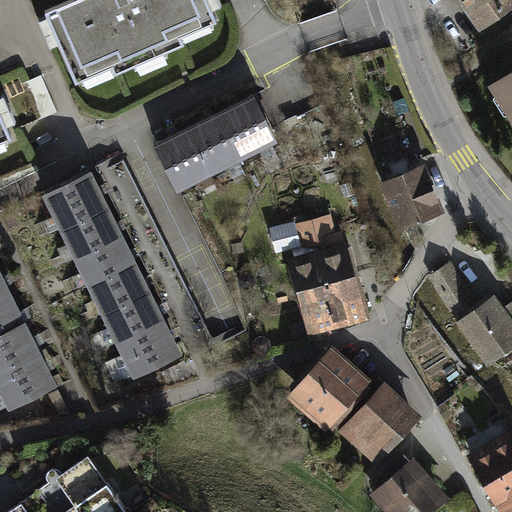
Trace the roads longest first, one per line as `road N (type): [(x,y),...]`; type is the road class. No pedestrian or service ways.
road 1 (residential): [(396,3),(309,38),(0,198)]
road 2 (tertiary): [(396,3),(463,160),(511,221)]
road 3 (residential): [(374,335),(481,511)]
